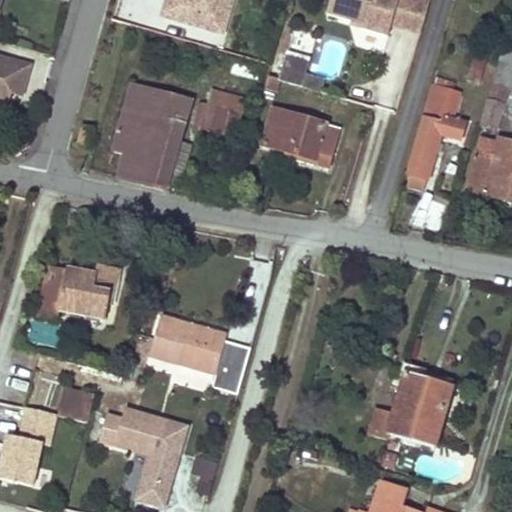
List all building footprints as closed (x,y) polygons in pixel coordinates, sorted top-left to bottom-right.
[(175,0),(175,1),(171,0),(167,0),(163,16),(207,28),(214,0),(175,0)] [(223,33),(231,0),(214,0),(207,28),(223,33)] [(419,35),(430,1),(427,0),(330,0),(326,15),(350,22),(361,25),(360,29),(387,37),(391,26),(419,35)] [(511,50),(505,48),(500,63),(507,66),(511,50)] [(161,59),(170,62),(173,51),(165,49),(161,59)] [(498,131),(506,106),(511,88),(511,49),(511,50),(507,66),(500,63),(479,125),(498,131)] [(308,58),(288,53),(280,81),(321,92),(325,80),(303,74),(308,58)] [(487,60),(474,56),(467,81),(480,85),(487,60)] [(22,96),(30,66),(0,57),(0,101),(7,104),(10,93),(22,96)] [(437,78),(434,88),(453,93),(456,84),(437,78)] [(191,102),(130,85),(124,107),(185,123),(191,102)] [(453,93),(434,88),(409,175),(411,176),(428,180),(441,136),(460,141),(466,124),(451,119),(458,95),(453,93)] [(209,106),(240,114),(244,100),(213,93),(209,106)] [(194,128),(210,132),(216,108),(200,104),(194,128)] [(185,123),(124,107),(112,151),(124,155),(116,179),(165,191),(165,190),(167,184),(179,142),(185,123)] [(219,109),(213,133),(234,139),(240,114),(219,109)] [(329,170),(340,130),(272,110),(262,145),(285,152),(296,155),(295,160),(329,170)] [(234,139),(233,143),(247,147),(254,118),(240,114),(234,139)] [(93,130),(83,127),(78,145),(88,148),(93,130)] [(231,151),(233,143),(234,139),(213,133),(210,132),(210,146),(231,151)] [(493,161),(477,157),(467,190),(511,203),(511,144),(499,141),(493,161)] [(179,142),(167,184),(179,188),(191,145),(179,142)] [(285,152),(283,156),(295,160),(296,155),(285,152)] [(428,180),(411,176),(408,187),(424,192),(428,180)] [(120,270),(98,266),(96,277),(50,267),(40,319),(57,322),(59,311),(105,321),(110,297),(114,298),(120,270)] [(227,336),(161,317),(155,339),(149,359),(181,368),(182,363),(217,373),(227,336)] [(58,341),(59,327),(31,324),(30,338),(58,341)] [(149,359),(155,339),(140,335),(127,379),(142,383),(149,359)] [(217,373),(182,363),(181,368),(215,377),(217,373)] [(434,449),(452,388),(423,379),(426,371),(408,366),(394,415),(376,410),(368,436),(387,441),(389,436),(434,449)] [(94,397),(64,390),(58,416),(88,423),(94,397)] [(51,446),(58,416),(25,409),(18,439),(16,447),(4,444),(0,460),(0,479),(33,487),(44,444),(51,446)] [(70,478),(84,428),(61,422),(47,472),(70,478)] [(4,444),(16,447),(18,439),(6,436),(4,444)] [(391,469),(396,455),(388,452),(383,467),(391,469)] [(208,464),(197,461),(194,473),(204,476),(208,464)] [(217,466),(208,464),(204,476),(214,479),(217,466)] [(135,507),(141,477),(117,471),(110,500),(135,507)] [(150,479),(141,477),(135,507),(143,509),(150,479)] [(436,511),(427,509),(425,511),(415,511),(403,508),(409,491),(381,481),(370,511),(364,511),(358,510),(358,511),(352,510),(350,511),(436,511)]
